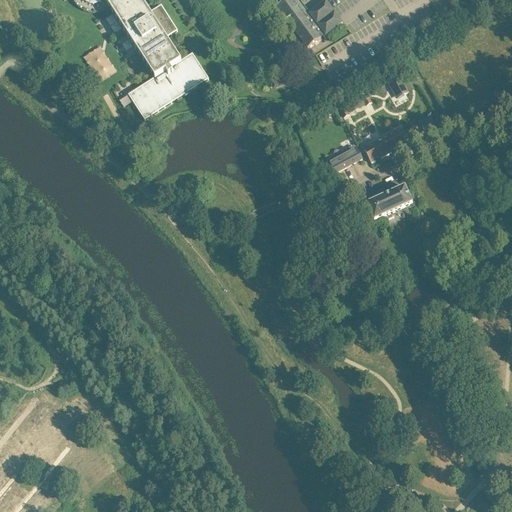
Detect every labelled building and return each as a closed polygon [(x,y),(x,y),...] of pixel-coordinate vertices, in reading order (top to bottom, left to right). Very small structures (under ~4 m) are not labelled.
[(63,0),(64,1),(66,0),(72,0),(76,5),(77,7),(78,8),(80,10),(82,11),(83,12),(85,12),(86,13),(89,14),(91,14),(92,14),(94,14),(96,14),(98,14),(99,13),(100,13),(102,12),(104,11),(109,8),(155,81),(129,97),(145,121),(208,80),(192,56),(181,63),(166,40),(178,32),(161,7),(150,14),(140,0),(63,0)] [(326,37),(343,24),(326,2),(309,15),(310,16),(306,19),(291,0),(289,0),(277,9),(292,30),(288,33),(303,54),(321,40),(320,39),(324,36),(326,37)] [(398,76),(388,82),(393,92),(395,91),(399,98),(404,95),(404,96),(408,94),(398,76)] [(368,96),(339,112),(343,120),(349,116),(348,114),(365,104),(367,107),(373,104),(368,96)] [(341,123),(323,127),(327,146),(341,143),(346,142),(341,123)] [(363,150),(367,156),(372,165),(405,146),(397,132),(363,150)] [(356,149),(327,165),(333,176),(362,160),(356,149)] [(413,204),(409,197),(405,188),(366,206),(374,222),(413,204)]
